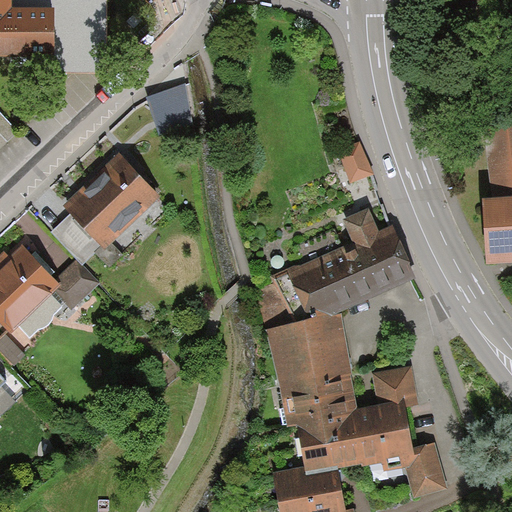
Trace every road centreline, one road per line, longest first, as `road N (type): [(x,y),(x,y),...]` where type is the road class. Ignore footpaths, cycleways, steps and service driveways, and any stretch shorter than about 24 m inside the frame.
road 1 (tertiary): [(376,0),(392,123),(422,210),(458,286),(511,360)]
road 2 (residential): [(194,0),(189,24),(149,68),(0,208)]
